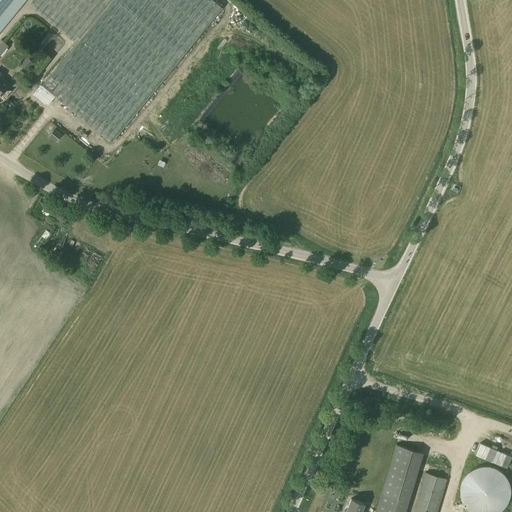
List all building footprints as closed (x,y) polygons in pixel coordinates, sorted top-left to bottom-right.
[(0,0),(0,17),(14,0),(0,0)] [(103,0),(37,0),(32,6),(72,39),(103,0)] [(222,7),(213,0),(111,0),(42,85),(112,142),(222,7)] [(25,56),(20,65),(28,70),(34,61),(25,56)] [(0,95),(9,83),(0,75),(0,95)] [(54,97),(41,86),(34,94),(47,105),(54,97)] [(62,134),(55,128),(48,136),(55,142),(62,134)] [(42,246),(50,232),(45,229),(37,243),(42,246)] [(405,414),(376,510),(384,511),(436,511),(460,430),(405,414)] [(511,455),(481,445),(477,457),(509,467),(511,459),(511,455)] [(372,456),(359,488),(368,492),(381,459),(372,456)] [(488,465),(484,465),(481,465),(478,466),(475,467),(472,468),(469,470),(467,472),(465,475),(463,478),(462,480),(460,483),(460,487),(459,490),(459,493),(460,496),(461,499),(462,502),(464,505),(466,508),(468,510),(471,511),(470,511),(499,511),(501,511),(503,509),(506,506),(507,504),(509,501),(510,498),(511,495),(511,492),(511,488),(510,485),(510,482),(508,479),(507,476),(505,474),(502,471),(500,469),(497,468),(494,466),(491,466),(488,465)] [(360,511),(364,503),(352,498),(346,511),(360,511)]
